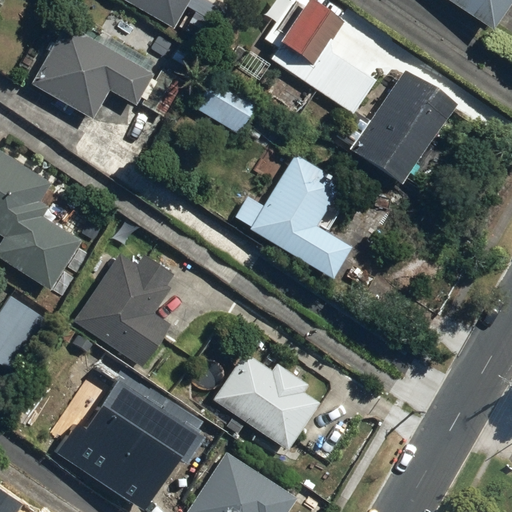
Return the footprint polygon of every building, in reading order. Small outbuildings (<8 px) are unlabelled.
[(115,0),(168,34),(185,8),(214,26),(230,0),(115,0)] [(346,10),(330,0),(305,0),(305,1),(303,0),(285,0),(259,41),(272,49),(265,60),(283,71),(274,85),(339,127),(369,81),(320,49),(346,10)] [(435,0),(482,35),(507,0),(435,0)] [(104,93),(131,108),(148,77),(57,28),(24,87),(88,122),(104,93)] [(450,107),(399,72),(346,149),(397,185),(450,107)] [(206,74),(185,106),(231,136),(252,103),(206,74)] [(75,244),(38,220),(44,210),(36,204),(48,186),(0,154),(0,238),(1,239),(0,240),(0,262),(43,291),(75,244)] [(321,284),(342,253),(308,230),(337,188),(292,158),(243,231),(321,284)] [(136,368),(165,326),(148,315),(166,289),(162,286),(169,277),(139,256),(132,266),(116,255),(69,322),(136,368)] [(264,373),(240,355),(207,400),(280,453),(314,407),(297,395),(301,389),(270,366),(264,373)] [(145,440),(163,417),(119,384),(60,463),(114,503),(118,497),(132,507),(148,486),(143,483),(164,454),(145,440)] [(282,511),(290,501),(221,454),(181,511),(282,511)] [(0,511),(14,511),(20,503),(0,489),(0,511)]
